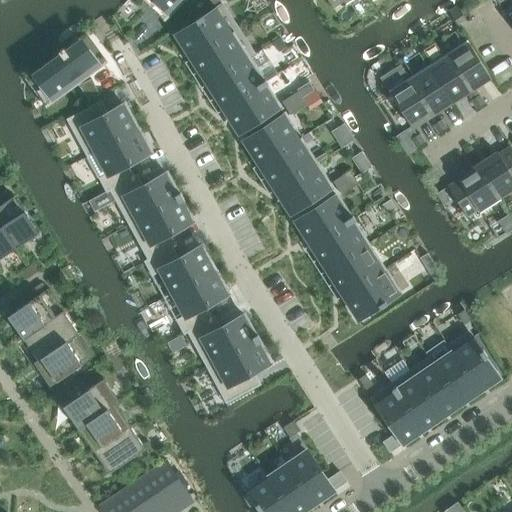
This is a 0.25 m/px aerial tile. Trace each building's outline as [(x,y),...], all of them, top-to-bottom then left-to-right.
[(143,0),(163,19),(181,0),(143,0)] [(354,0),(327,0),(333,8),(344,1),(346,5),(354,0)] [(197,22),(177,35),(192,59),(238,29),(223,5),(204,18),(202,16),(196,20),(197,22)] [(457,25),(466,20),(460,11),(452,17),(457,25)] [(238,29),(192,59),(208,84),(255,54),(238,29)] [(62,56),(38,75),(55,98),(105,61),(88,37),(67,53),(64,49),(64,48),(59,52),(60,52),(60,53),(62,56)] [(467,40),(447,53),(470,89),(490,76),(467,40)] [(470,89),(447,53),(428,66),(451,102),(470,89)] [(255,54),(208,84),(224,109),(267,82),(266,80),(263,81),(249,59),(255,55),(255,54)] [(451,102),(428,66),(409,78),(432,114),(451,102)] [(432,114),(409,78),(389,91),(411,127),(432,114)] [(91,79),(79,85),(89,100),(99,95),(91,79)] [(267,82),(224,109),(239,132),(273,111),(280,107),(266,85),(268,84),(267,82)] [(299,91),(292,96),(296,102),(300,109),(307,104),(299,91)] [(485,104),(480,95),(471,101),(477,109),(485,104)] [(292,96),(282,102),(286,108),(296,102),(292,96)] [(296,102),(286,108),(291,115),(300,109),(296,102)] [(95,104),(67,120),(87,156),(138,128),(125,104),(109,113),(102,117),(95,104)] [(285,115),(244,140),(260,164),(300,138),(285,115)] [(433,125),(438,134),(447,128),(441,120),(433,125)] [(138,128),(87,156),(87,157),(96,152),(102,164),(107,173),(99,178),(106,191),(137,175),(137,174),(133,176),(127,165),(151,152),(138,128)] [(417,147),(425,142),(420,134),(411,139),(417,147)] [(300,138),(260,164),(276,190),(316,164),(300,138)] [(511,187),(511,150),(510,147),(479,167),(500,201),(501,200),(499,196),(511,187)] [(316,164),(276,190),(291,213),(331,187),(316,164)] [(500,201),(479,167),(447,187),(467,217),(478,210),(480,214),(500,201)] [(350,171),(343,175),(348,182),(352,189),(358,184),(354,178),(350,171)] [(137,175),(106,191),(107,192),(110,190),(129,225),(182,196),(180,192),(178,194),(167,173),(166,174),(143,186),(137,175)] [(343,175),(333,182),(338,189),(348,182),(343,175)] [(338,189),(342,195),(352,189),(348,182),(338,189)] [(444,191),(437,195),(444,206),(451,202),(444,191)] [(337,195),(296,221),(311,245),(354,218),(353,215),(350,217),(337,195)] [(0,224),(16,248),(39,232),(14,196),(0,205),(0,224)] [(182,196),(129,225),(148,260),(145,261),(145,262),(176,245),(170,234),(193,221),(182,201),(184,199),(182,196)] [(511,222),(508,216),(500,220),(508,232),(511,229),(511,222)] [(354,218),(311,245),(327,270),(368,244),(353,221),(355,220),(354,218)] [(0,258),(16,248),(0,224),(0,258)] [(368,244),(327,270),(343,296),(384,269),(368,244)] [(176,245),(145,262),(152,275),(161,271),(173,293),(215,270),(202,246),(179,259),(173,248),(177,246),(176,245)] [(384,269),(343,296),(359,319),(379,306),(380,308),(387,304),(385,302),(399,293),(384,269)] [(215,270),(173,293),(185,316),(177,320),(184,333),(215,316),(215,315),(211,317),(205,306),(228,294),(215,270)] [(48,289),(8,316),(24,339),(64,312),(48,289)] [(465,310),(458,315),(465,325),(471,320),(465,310)] [(64,312),(24,339),(38,360),(34,362),(34,363),(79,333),(64,312)] [(215,316),(184,333),(184,334),(188,332),(207,367),(260,338),(258,334),(255,335),(244,315),(221,328),(215,316)] [(468,332),(448,345),(452,351),(479,391),(499,378),(468,332)] [(72,371),(90,359),(75,337),(79,334),(79,333),(34,363),(41,373),(50,386),(60,379),(64,384),(76,376),(72,371)] [(260,338),(207,367),(226,403),(254,388),(248,375),(254,372),(270,363),(259,342),(262,341),(260,338)] [(433,356),(429,358),(433,364),(460,404),(479,391),(452,351),(448,345),(447,346),(451,352),(437,362),(433,356)] [(115,357),(109,361),(116,372),(122,368),(125,366),(118,355),(115,357)] [(429,358),(411,371),(414,377),(442,417),(460,404),(433,364),(429,358)] [(411,371),(392,384),(394,388),(423,430),(442,417),(414,377),(411,371)] [(366,374),(360,379),(366,389),(373,385),(366,374)] [(63,406),(79,429),(83,426),(119,402),(103,379),(63,406)] [(392,384),(372,397),(376,403),(396,433),(403,443),(423,430),(394,388),(392,384)] [(94,451),(130,426),(116,405),(120,403),(119,402),(79,429),(94,451)] [(290,423),(283,428),(290,438),(296,434),(290,424),(290,423)] [(109,474),(146,449),(130,426),(94,451),(109,474)] [(396,433),(390,438),(397,447),(403,443),(396,433)] [(390,438),(383,442),(390,452),(397,447),(390,438)] [(307,450),(287,464),(314,504),(332,491),(334,490),(327,480),(307,450)] [(99,506),(102,511),(165,511),(190,495),(167,460),(99,506)] [(287,464),(268,477),(291,511),(301,511),(314,504),(287,464)] [(340,472),(333,476),(340,486),(346,482),(347,481),(340,472)] [(333,476),(327,480),(334,490),(340,486),(333,476)] [(291,511),(268,477),(248,490),(257,503),(255,505),(259,511),(262,510),(263,511),(291,511)]
